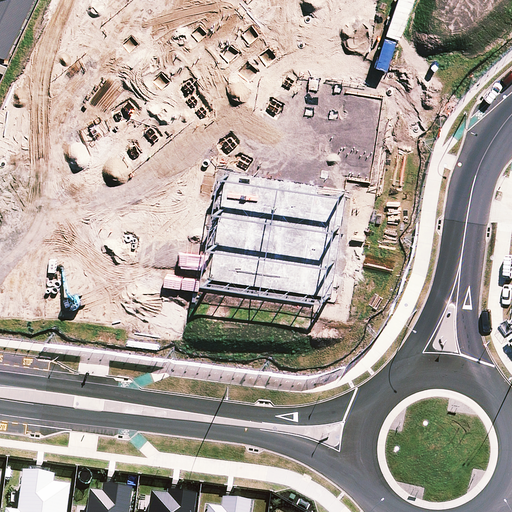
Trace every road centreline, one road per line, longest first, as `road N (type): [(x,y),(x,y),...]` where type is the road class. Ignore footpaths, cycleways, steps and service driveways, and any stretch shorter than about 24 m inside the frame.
road 1 (secondary): [(368,487),(273,440),(0,405)]
road 2 (secondary): [(0,378),(259,414),(371,404)]
road 3 (tertiary): [(459,262),(482,158),(511,116)]
road 4 (tertiary): [(399,380),(459,262)]
road 5 (tertiary): [(459,262),(481,384)]
